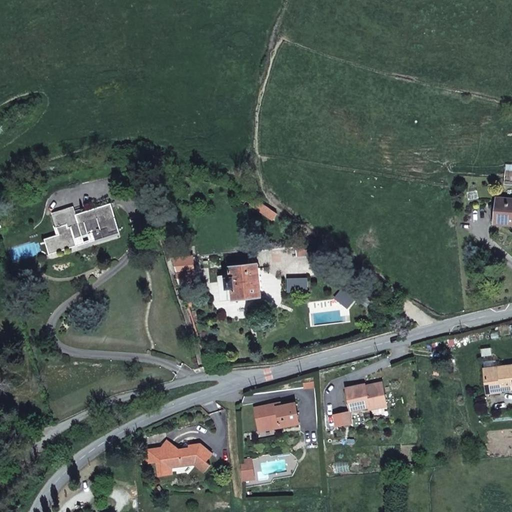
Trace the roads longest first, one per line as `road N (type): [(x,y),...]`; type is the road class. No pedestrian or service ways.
road 1 (unknown): [(191,379),(156,354),(70,346),(41,329),(45,312),(122,244),(131,225),(127,201),(114,192),(82,194)]
road 2 (unclassified): [(251,381),(191,379),(95,409),(64,427),(0,489)]
road 3 (unclassified): [(251,381),(511,308)]
road 4 (unclassified): [(38,511),(68,470),(125,430),(251,381)]
road 5 (unknown): [(283,267),(343,279),(418,334)]
